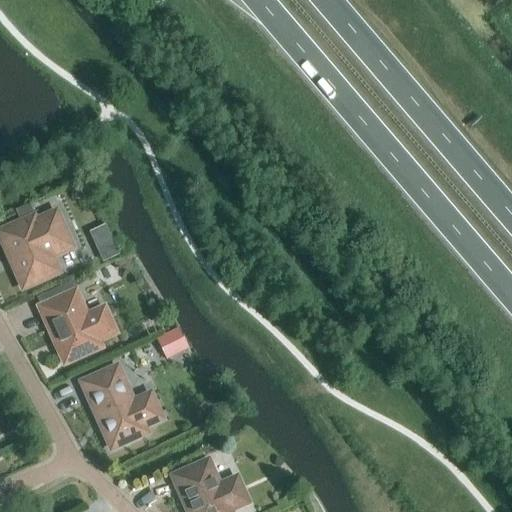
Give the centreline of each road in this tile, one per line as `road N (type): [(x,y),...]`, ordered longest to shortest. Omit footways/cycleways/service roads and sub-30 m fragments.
road 1 (trunk): [(258,0),(511,294)]
road 2 (trunk): [(511,215),(327,0)]
road 3 (residential): [(71,460),(0,325)]
